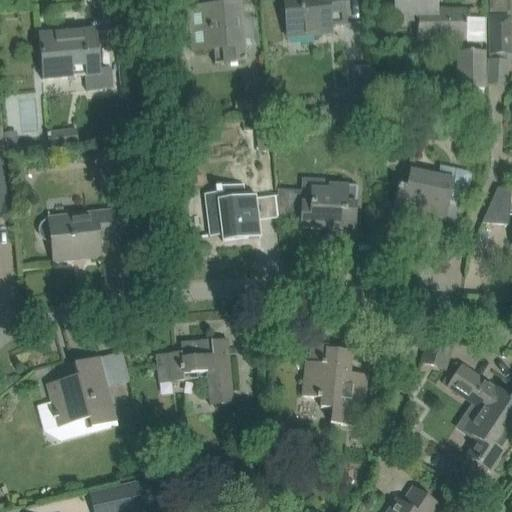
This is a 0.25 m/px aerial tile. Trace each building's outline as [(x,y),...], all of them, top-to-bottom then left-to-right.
[(201,0),(202,8),(188,9),(189,29),(191,53),(222,51),(223,65),(245,63),(239,5),(223,6),(222,0),(201,0)] [(290,0),(283,1),(286,39),(330,35),(329,26),(345,24),(343,0),(290,0)] [(417,22),(418,42),(465,41),(465,12),(437,12),(436,0),(392,0),(393,22),(417,22)] [(487,0),(488,14),(510,14),(510,0),(487,0)] [(490,55),(510,55),(509,38),(509,18),(489,19),(489,39),(490,55)] [(100,87),(110,87),(108,70),(99,70),(96,31),(38,36),(41,81),(83,77),(85,93),(100,92),(100,87)] [(454,90),(485,90),(485,54),(455,54),(454,90)] [(487,85),(505,86),(507,62),(489,61),(487,85)] [(350,69),(353,107),(372,106),(369,67),(350,69)] [(243,100),(245,118),(265,116),(263,98),(243,100)] [(372,136),(372,108),(354,108),(354,136),(372,136)] [(265,116),(245,118),(241,119),(242,131),(270,129),(269,116),(265,116)] [(46,133),(48,149),(76,145),(75,130),(46,133)] [(3,134),(5,150),(17,148),(15,132),(3,134)] [(4,160),(0,160),(0,210),(10,209),(4,160)] [(430,222),(443,225),(451,189),(463,192),(466,177),(453,174),(452,181),(411,172),(407,188),(398,186),(394,208),(432,216),(430,221),(430,222)] [(353,238),(356,187),(328,186),(328,191),(312,190),(311,204),(301,204),(300,229),(339,231),(338,238),(353,238)] [(481,225),(508,226),(510,190),(497,190),(481,225)] [(221,236),(222,242),(265,236),(265,235),(259,236),(254,198),(221,202),(219,193),(204,195),(209,238),(221,236)] [(37,232),(37,235),(41,240),(44,242),(47,243),(50,243),(53,264),(100,258),(98,242),(113,240),(111,220),(109,210),(45,217),(46,220),(41,222),(39,224),(37,228),(37,232)] [(443,370),(451,346),(429,339),(421,363),(443,370)] [(157,384),(182,381),(182,375),(204,373),(208,406),(233,404),(226,341),(193,344),(193,350),(181,351),(181,354),(149,357),(149,358),(155,358),(157,384)] [(303,363),(300,397),(319,399),(318,408),(330,409),(346,411),(345,426),(361,428),(364,396),(351,395),(353,375),(349,374),(351,353),(327,350),(327,346),(311,345),(310,345),(308,364),(303,363)] [(66,381),(46,387),(51,406),(53,414),(51,415),(53,420),(55,419),(57,428),(88,420),(91,429),(116,422),(107,388),(128,382),(120,353),(99,359),(74,366),(78,382),(67,385),(66,381)] [(504,434),(511,422),(511,400),(494,389),(493,389),(461,368),(448,387),(481,409),(464,435),(476,444),(469,455),(468,455),(461,464),(460,470),(461,474),(465,478),(468,480),(472,481),(475,481),(483,476),(487,470),(488,471),(510,438),(504,434)] [(237,407),(239,438),(258,437),(256,406),(237,407)] [(135,423),(123,426),(135,470),(147,467),(135,423)] [(151,480),(89,495),(92,511),(137,511),(158,508),(151,480)] [(387,511),(433,511),(437,507),(412,489),(401,505),(395,501),(387,511)]
